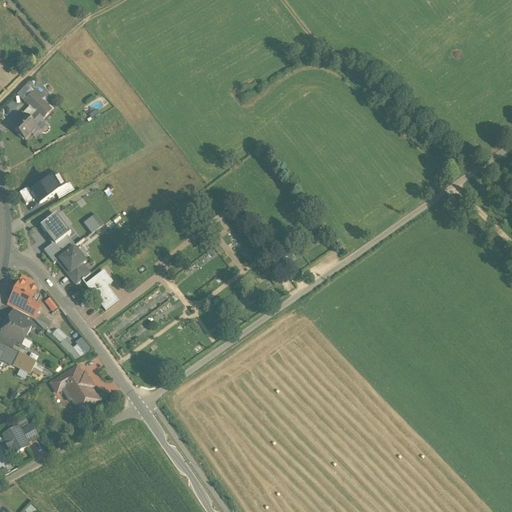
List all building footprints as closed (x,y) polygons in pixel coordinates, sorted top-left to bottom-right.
[(51,112),(33,94),(24,104),(29,109),(30,108),(36,115),(42,121),(51,112)] [(22,115),(15,122),(17,124),(12,130),(19,137),(18,138),(22,141),(22,140),(24,142),(36,129),(35,128),(42,121),(36,115),(29,122),(22,115)] [(56,196),(67,189),(66,187),(60,177),(31,195),(30,195),(33,202),(36,200),(39,205),(56,196)] [(56,196),(59,201),(74,192),(70,185),(66,187),(67,189),(56,196)] [(19,195),(26,206),(33,202),(30,195),(31,195),(28,190),(19,195)] [(41,229),(55,247),(67,238),(71,235),(56,217),(41,229)] [(100,229),(92,219),(84,225),(92,236),(100,229)] [(67,238),(55,247),(45,255),(53,266),(57,263),(75,249),(67,238)] [(75,249),(57,263),(68,276),(70,275),(70,276),(82,266),(85,264),(79,257),(81,255),(75,249)] [(82,266),(70,276),(70,275),(68,276),(76,287),(90,276),(82,266)] [(104,273),(86,287),(102,308),(114,298),(107,289),(112,284),(104,273)] [(32,284),(22,279),(11,301),(21,306),(28,309),(36,294),(29,290),(32,284)] [(46,303),(52,314),(58,310),(52,299),(46,303)] [(28,309),(21,306),(18,313),(33,321),(37,314),(28,309)] [(29,319),(15,312),(12,317),(26,325),(29,319)] [(26,325),(12,317),(11,317),(6,328),(26,338),(32,328),(26,325)] [(26,338),(6,328),(0,338),(1,338),(15,346),(20,349),(21,349),(26,338)] [(82,340),(74,349),(65,340),(67,338),(59,330),(52,337),(78,363),(91,349),(82,340)] [(15,346),(1,338),(0,339),(0,344),(12,351),(15,346)] [(32,341),(26,338),(21,349),(20,349),(19,351),(22,352),(25,353),(28,353),(32,344),(31,341),(32,341)] [(36,364),(6,349),(3,355),(1,360),(30,376),(36,364)] [(78,370),(67,377),(72,385),(83,378),(78,370)] [(83,378),(72,385),(67,377),(52,387),(57,396),(62,392),(64,396),(66,396),(68,399),(67,401),(70,404),(72,402),(80,415),(99,403),(88,386),(91,385),(85,376),(83,378)] [(37,439),(31,428),(20,434),(22,438),(28,435),(32,442),(37,439)] [(18,431),(4,438),(8,445),(6,446),(8,451),(11,450),(14,456),(28,449),(26,445),(32,442),(28,435),(22,438),(20,434),(18,431)]
